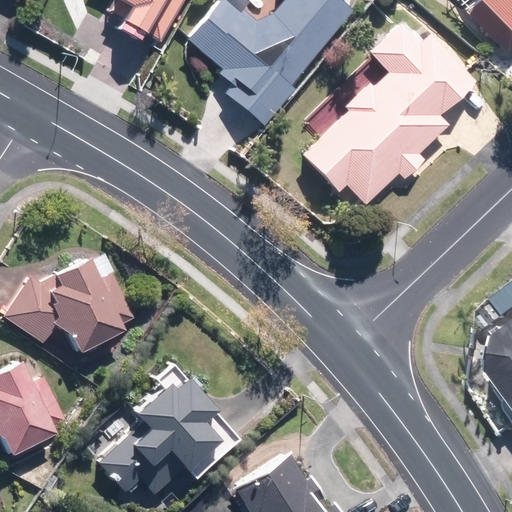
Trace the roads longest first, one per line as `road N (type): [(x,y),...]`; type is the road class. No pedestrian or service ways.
road 1 (tertiary): [(31,109),(210,224),(344,348)]
road 2 (residential): [(344,348),(511,190)]
road 3 (tertiary): [(344,348),(462,511)]
